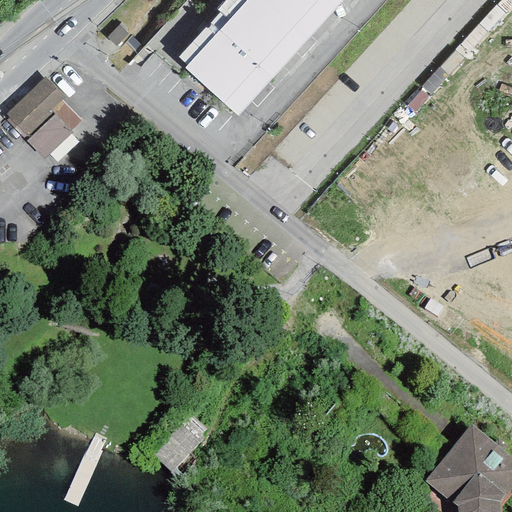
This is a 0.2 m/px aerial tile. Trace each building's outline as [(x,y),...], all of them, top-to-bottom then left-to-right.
[(184,68),(237,116),(343,0),(246,0),(228,21),(214,36),(186,65),(184,68)] [(226,0),(217,11),(228,21),(246,0),(226,0)] [(177,57),(186,65),(214,36),(205,28),(177,57)] [(45,77),(6,114),(25,134),(29,139),(26,142),(44,160),(72,133),(70,131),(81,121),(61,101),(64,97),(45,77)] [(438,461),(450,447),(362,370),(312,428),(326,440),(364,396),(438,461)] [(185,421),(156,450),(173,467),(203,438),(185,421)] [(511,488),(511,458),(469,424),(450,447),(438,461),(423,481),(457,508),(457,511),(499,511),(498,505),(511,488)]
